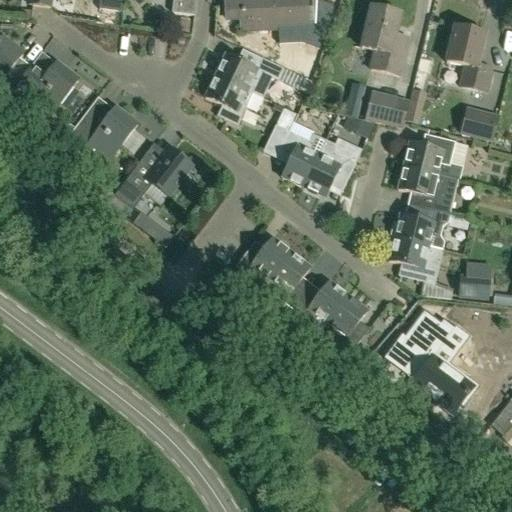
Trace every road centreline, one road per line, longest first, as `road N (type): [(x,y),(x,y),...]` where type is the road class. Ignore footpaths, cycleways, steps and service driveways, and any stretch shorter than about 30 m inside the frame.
road 1 (residential): [(475,511),(175,285)]
road 2 (primary): [(222,511),(146,420),(0,310)]
road 3 (residential): [(175,285),(0,153)]
road 4 (residential): [(353,261),(385,135)]
road 5 (residential): [(175,285),(255,183)]
road 6 (residential): [(255,183),(155,104)]
road 7 (residential): [(155,104),(55,26)]
road 8 (residential): [(353,261),(255,183)]
